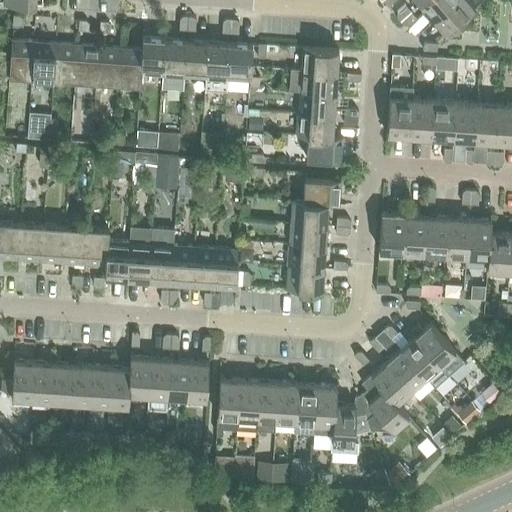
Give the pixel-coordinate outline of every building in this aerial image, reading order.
[(421,0),(420,2),(433,16),(451,0),(421,0)] [(469,0),(451,0),(433,16),(446,31),(475,6),(469,0)] [(397,11),(397,16),(400,20),(411,10),(406,3),(397,11)] [(411,10),(400,20),(402,22),(409,23),(417,16),(411,10)] [(20,13),(13,13),(12,24),(23,24),(23,17),(20,13)] [(179,27),(187,28),(188,14),(183,14),(180,17),(179,27)] [(188,14),(187,28),(195,29),(196,17),(193,15),(188,14)] [(222,30),(230,31),(231,17),(226,17),(223,19),(222,30)] [(231,17),(230,31),(238,31),(239,20),(236,18),(231,17)] [(79,18),(78,28),(88,29),(89,21),(86,18),(79,18)] [(100,19),(100,30),(110,30),(111,23),(108,20),(100,19)] [(142,35),(142,46),(143,46),(141,71),(162,73),(165,37),(142,35)] [(9,73),(31,75),(34,39),(11,37),(9,73)] [(186,38),(165,37),(162,73),(184,74),(186,38)] [(208,40),(186,38),(184,74),(206,76),(208,40)] [(31,75),(52,76),(55,40),(34,39),(31,75)] [(52,76),(74,78),(77,42),(55,40),(52,76)] [(230,41),(208,40),(206,76),(227,77),(230,41)] [(252,43),(230,41),(227,77),(250,79),(250,71),(252,43)] [(423,48),(437,49),(437,41),(427,41),(423,44),(423,48)] [(74,78),(95,79),(98,43),(77,42),(74,78)] [(259,42),(258,56),(263,56),(266,54),(267,43),(259,42)] [(95,79),(117,81),(119,45),(98,43),(95,79)] [(119,45),(117,81),(140,83),(141,71),(143,46),(142,46),(119,45)] [(303,45),(302,67),(337,70),(339,48),(303,45)] [(400,53),(392,52),(391,64),(399,65),(400,53)] [(425,63),(436,63),(437,55),(423,54),(422,59),(425,63)] [(288,88),(300,88),(336,91),(337,70),(302,67),(290,66),(288,88)] [(250,79),(249,84),(260,85),(260,72),(250,71),(250,79)] [(347,71),(347,79),(358,79),(361,77),(361,72),(347,71)] [(410,134),(412,96),(412,88),(390,86),(387,133),(410,134)] [(300,88),(298,110),(334,112),(336,91),(300,88)] [(410,134),(431,135),(434,97),(412,96),(410,134)] [(431,135),(453,137),(455,98),(434,97),(431,135)] [(453,137),(475,138),(477,100),(455,98),(453,137)] [(475,138),(496,140),(499,101),(477,100),(475,138)] [(511,101),(499,101),(496,140),(511,140),(511,101)] [(345,106),(344,113),(358,114),(358,110),(356,107),(345,106)] [(29,118),(28,136),(32,136),(33,136),(34,136),(48,137),(49,137),(49,130),(50,116),(50,112),(45,111),(30,110),(29,118)] [(297,133),(307,133),(307,132),(333,134),(334,112),(298,110),(297,133)] [(358,114),(344,113),(343,122),(355,123),(358,120),(358,114)] [(250,114),(249,127),(263,128),(263,115),(250,114)] [(50,116),(49,130),(58,131),(58,120),(56,116),(50,116)] [(137,144),(158,145),(159,129),(138,128),(137,144)] [(159,129),(158,145),(179,147),(180,131),(159,129)] [(115,132),(114,142),(121,143),(122,143),(124,141),(125,133),(115,132)] [(307,132),(307,133),(307,156),(342,159),(344,135),(333,134),(307,132)] [(201,140),(200,150),(222,152),(222,143),(222,141),(201,140)] [(25,151),(26,144),(15,143),(15,151),(25,151)] [(222,143),(222,152),(221,154),(245,155),(245,145),(222,143)] [(444,146),(444,158),(446,160),(451,161),(452,147),(444,146)] [(466,148),(465,159),(468,162),(473,162),(474,148),(466,148)] [(124,152),(122,149),(113,149),(113,159),(123,160),(124,152)] [(489,163),(495,164),(496,150),(488,149),(487,161),(489,163)] [(496,150),(495,164),(500,164),(503,161),(504,150),(496,150)] [(42,166),(47,166),(48,152),(40,151),(39,163),(42,166)] [(146,161),(157,162),(157,154),(157,152),(149,151),(147,154),(146,161)] [(48,152),(47,166),(53,166),(55,164),(56,152),(48,152)] [(251,160),(265,160),(265,155),(262,152),(251,152),(251,160)] [(157,162),(156,170),(178,171),(179,155),(157,154),(157,162)] [(235,163),(234,180),(243,180),(244,164),(235,163)] [(179,165),(177,200),(187,201),(190,166),(179,165)] [(264,172),(264,167),(251,166),(250,174),(261,174),(264,172)] [(305,177),(303,199),(328,200),(328,202),(339,202),(341,179),(305,177)] [(427,200),(435,200),(435,189),(433,186),(428,185),(427,200)] [(462,202),(470,202),(471,188),(466,188),(463,191),(462,202)] [(471,188),(470,202),(478,203),(479,192),(475,189),(471,188)] [(292,198),(291,221),(327,224),(328,202),(328,200),(303,199),(292,198)] [(379,248),(402,250),(404,212),(382,210),(379,248)] [(402,250),(423,251),(426,213),(404,212),(402,250)] [(423,251),(445,253),(447,215),(426,213),(423,251)] [(445,253),(466,254),(469,216),(447,215),(445,253)] [(337,216),(336,224),(350,225),(351,220),(348,216),(337,216)] [(466,254),(488,256),(490,229),(491,229),(491,218),(469,216),(466,254)] [(0,255),(20,257),(22,221),(0,219),(0,255)] [(20,257),(41,258),(43,222),(22,221),(20,257)] [(291,221),(289,243),(325,245),(327,224),(291,221)] [(41,258),(62,259),(65,224),(43,222),(41,258)] [(62,259),(84,261),(86,225),(65,224),(62,259)] [(350,225),(336,224),(336,232),(347,232),(350,229),(350,225)] [(104,262),(104,263),(106,263),(107,238),(108,238),(108,237),(108,227),(86,225),(84,261),(104,262)] [(126,275),(148,277),(152,226),(130,225),(129,239),(126,275)] [(148,277),(170,278),(172,242),(174,228),(152,226),(148,277)] [(487,268),(510,269),(511,236),(511,231),(491,230),(491,229),(490,229),(488,256),(487,268)] [(104,274),(126,275),(129,239),(108,237),(108,238),(107,238),(106,263),(104,263),(104,274)] [(170,278),(192,280),(194,244),(172,242),(170,278)] [(289,243),(288,264),(324,266),(325,245),(289,243)] [(192,280),(214,281),(216,245),(194,244),(192,280)] [(216,245),(214,281),(236,283),(239,247),(216,245)] [(240,248),(239,260),(252,261),(253,249),(240,248)] [(334,259),(334,267),(347,268),(348,263),(345,259),(334,259)] [(324,266),(288,264),(286,286),(322,289),(324,266)] [(243,269),(242,283),(250,283),(251,273),(247,269),(243,269)] [(73,273),(72,281),(75,284),(82,285),(83,274),(73,273)] [(94,275),(93,283),(96,286),(104,286),(104,275),(94,275)] [(376,282),(376,290),(390,291),(390,286),(387,283),(376,282)] [(430,294),(431,282),(421,282),(420,285),(420,293),(420,294),(430,294)] [(406,292),(420,293),(420,285),(410,284),(406,288),(406,292)] [(164,301),(168,302),(169,288),(162,287),(161,298),(164,301)] [(169,288),(168,302),(174,302),(177,300),(177,288),(169,288)] [(207,304),(212,305),(213,291),(204,290),(204,301),(207,304)] [(213,291),(212,305),(217,305),(220,302),(221,291),(213,291)] [(405,303),(408,306),(409,306),(419,307),(420,299),(406,298),(405,303)] [(498,314),(507,315),(508,301),(502,301),(499,304),(498,314)] [(418,322),(410,329),(415,334),(439,363),(449,373),(464,360),(462,358),(431,321),(430,321),(422,328),(418,322)] [(384,327),(393,337),(399,332),(392,324),(387,324),(384,327)] [(132,329),(131,343),(139,344),(140,332),(137,330),(132,329)] [(162,346),(170,346),(171,332),(166,332),(163,334),(162,346)] [(171,332),(170,346),(178,347),(179,335),(177,332),(171,332)] [(202,348),(210,349),(211,335),(206,334),(203,337),(202,348)] [(415,334),(400,347),(425,376),(434,386),(449,373),(439,363),(415,334)] [(369,340),(378,350),(384,345),(377,337),(373,336),(369,340)] [(400,347),(386,360),(411,388),(425,376),(400,347)] [(354,352),(363,363),(369,358),(362,350),(357,349),(354,352)] [(131,353),(130,366),(131,366),(128,392),(129,392),(148,393),(150,355),(131,353)] [(169,356),(150,355),(148,393),(167,394),(169,356)] [(189,357),(169,356),(167,394),(186,396),(189,357)] [(210,359),(189,357),(186,396),(207,397),(210,359)] [(11,396),(31,397),(34,359),(14,358),(13,376),(12,388),(11,396)] [(31,397),(50,399),(53,360),(34,359),(31,397)] [(50,399),(69,400),(72,362),(53,360),(50,399)] [(383,385),(382,386),(382,387),(383,386),(396,401),(397,401),(411,388),(386,360),(371,373),(383,385)] [(69,400),(88,401),(91,363),(72,362),(69,400)] [(88,401),(107,402),(110,364),(91,363),(88,401)] [(110,364),(107,402),(128,404),(129,392),(128,392),(131,366),(130,366),(110,364)] [(367,387),(359,394),(370,428),(392,428),(408,414),(397,401),(396,401),(383,386),(382,387),(382,386),(383,385),(371,373),(361,381),(367,387)] [(2,388),(12,388),(13,376),(2,376),(2,388)] [(222,427),(236,428),(240,377),(220,376),(216,434),(222,435),(222,427)] [(236,428),(255,429),(259,379),(240,377),(236,428)] [(274,431),(275,419),(278,380),(259,379),(255,429),(274,431)] [(275,419),(294,420),(297,381),(278,380),(275,419)] [(294,432),(313,433),(316,382),(297,381),(294,420),(294,432)] [(489,401),(501,390),(493,381),(481,391),(489,401)] [(313,433),(332,435),(333,422),(333,423),(335,402),(335,401),(337,384),(316,382),(313,433)] [(333,422),(332,435),(331,451),(357,453),(357,442),(353,441),(354,433),(370,428),(359,394),(355,395),(354,403),(335,401),(335,402),(333,423),(333,422)] [(471,398),(456,411),(465,422),(475,413),(478,410),(480,409),(471,398)] [(452,414),(441,423),(443,425),(451,434),(460,427),(461,425),(452,414)] [(443,425),(432,434),(440,444),(445,440),(448,437),(451,434),(443,425)] [(39,443),(47,443),(48,428),(43,428),(40,431),(39,443)] [(48,428),(47,443),(56,444),(56,432),(53,429),(48,428)] [(132,429),(131,439),(144,440),(145,430),(132,429)] [(77,445),(85,446),(86,431),(81,431),(78,433),(77,445)] [(86,431),(85,446),(94,446),(95,435),(91,431),(86,431)] [(117,448),(125,448),(126,434),(121,433),(118,436),(117,448)] [(226,460),(234,461),(235,447),(230,447),(227,450),(226,460)] [(235,447),(234,461),(242,462),(243,451),(240,447),(235,447)] [(398,460),(385,471),(390,488),(393,485),(408,472),(398,460)] [(258,461),(257,478),(271,479),(272,462),(258,461)] [(233,476),(234,463),(214,462),(214,466),(213,475),(233,476)] [(272,462),(271,479),(286,480),(287,463),(272,462)] [(252,478),(253,465),(234,463),(233,476),(252,478)] [(291,468),(291,480),(303,481),(310,482),(310,470),(291,468)] [(318,471),(317,486),(328,487),(329,472),(318,471)]
